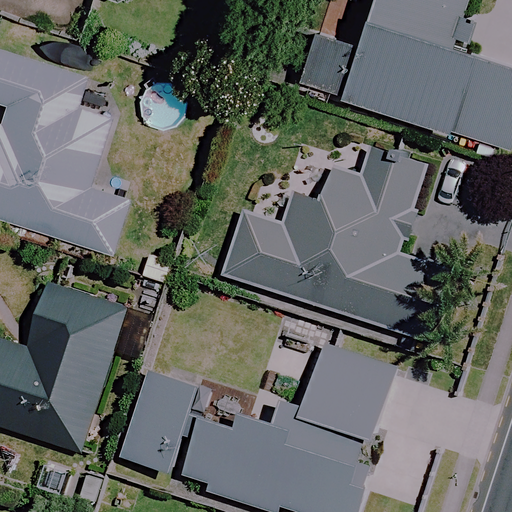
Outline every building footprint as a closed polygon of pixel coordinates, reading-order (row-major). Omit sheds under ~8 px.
[(464,0),(367,0),(355,41),(312,28),(295,84),(503,146),(511,115),(511,63),(450,46),(464,0)] [(0,218),(108,254),(126,198),(87,185),(108,119),(72,108),(82,76),(0,50),(0,218)] [(429,166),(369,146),(358,178),(333,169),(322,205),(291,195),(281,226),(243,214),(222,278),(442,348),(465,277),(400,256),(429,166)] [(0,428),(75,452),(121,309),(44,285),(24,348),(0,340),(0,428)] [(204,492),(266,511),(276,511),(278,508),(290,511),(358,511),(374,462),(368,460),(394,368),(318,347),(297,422),(212,395),(149,375),(122,459),(184,479),(182,485),(204,492)]
